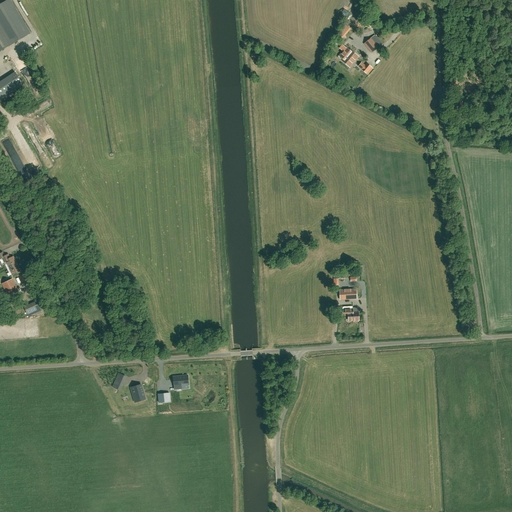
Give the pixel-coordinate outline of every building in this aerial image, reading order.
[(0,51),(30,33),(10,0),(7,0),(0,4),(0,51)] [(369,3),(363,0),(358,10),(364,13),(369,3)] [(334,38),(339,42),(349,28),(344,25),(334,38)] [(364,43),(372,53),(382,44),(374,35),(364,43)] [(350,67),(359,56),(350,50),(346,47),(339,56),(343,59),(341,60),(350,67)] [(371,67),(368,64),(367,63),(366,65),(362,62),(358,66),(362,70),(366,73),(371,67)] [(23,85),(15,73),(11,76),(19,88),(23,85)] [(3,252),(0,253),(0,259),(1,262),(3,260),(4,262),(6,261),(7,264),(5,265),(8,270),(10,269),(13,275),(21,270),(17,263),(17,264),(16,262),(16,261),(13,256),(10,258),(8,254),(5,256),(3,252)] [(2,284),(9,298),(19,293),(12,279),(2,284)] [(356,289),(340,290),(340,295),(340,299),(340,300),(345,299),(357,299),(356,289)] [(41,307),(37,300),(24,306),(28,314),(41,307)] [(358,321),(358,320),(359,320),(358,312),(353,313),(353,309),(352,309),(352,306),(343,307),(342,308),(342,309),(343,309),(343,316),(348,315),(349,321),(354,320),(354,321),(358,321)] [(188,375),(173,377),(174,390),(182,389),(181,385),(189,385),(188,375)] [(113,387),(118,389),(121,382),(116,380),(113,387)] [(135,399),(144,396),(141,385),(131,387),(132,393),(134,393),(135,399)] [(159,403),(170,402),(169,393),(158,394),(159,403)]
